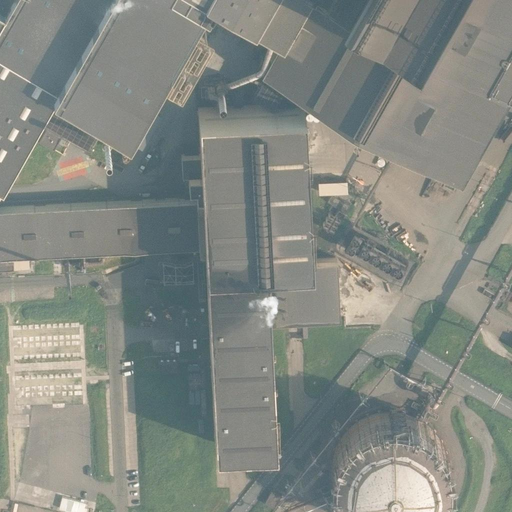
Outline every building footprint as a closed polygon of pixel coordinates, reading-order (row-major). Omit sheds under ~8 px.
[(511,0),(0,0),(0,181),(4,184),(57,90),(60,91),(45,118),(65,129),(80,103),(83,104),(88,108),(99,114),(100,114),(104,117),(121,127),(127,130),(167,59),(168,60),(171,62),(180,67),(181,67),(185,69),(190,61),(198,47),(200,44),(203,37),(204,36),(200,34),(199,33),(191,28),(188,33),(184,31),(191,17),(198,6),(201,1),(201,0),(231,0),(239,4),(238,6),(239,7),(242,8),(252,14),(254,15),(258,17),(261,19),(276,27),(274,29),(273,33),(271,36),(266,44),(258,58),(261,60),(263,61),(292,77),(294,78),(301,82),(302,83),(311,88),(320,93),(321,94),(333,101),(334,101),(340,105),(349,110),(364,118),(368,121),(378,126),(388,132),(397,137),(401,139),(402,140),(440,161),(440,162),(452,168),(457,172),(460,167),(465,158),(474,142),(477,138),(489,116),(491,112),(504,90),(506,86),(511,75),(511,0)] [(233,11),(236,5),(226,0),(222,0),(220,4),(233,11)] [(237,31),(243,34),(243,35),(250,24),(249,23),(242,19),(236,31),(237,31)] [(0,269),(10,269),(13,268),(12,252),(13,252),(16,252),(17,252),(26,252),(27,252),(50,250),(51,250),(57,250),(58,250),(69,249),(76,249),(77,249),(88,248),(95,248),(133,246),(140,246),(141,246),(145,246),(152,245),(166,245),(166,251),(172,251),(179,251),(179,244),(191,243),(198,243),(198,247),(204,246),(205,274),(205,278),(206,283),(206,300),(207,302),(207,314),(207,319),(208,325),(208,337),(208,338),(209,341),(209,344),(209,349),(210,374),(210,379),(212,404),(212,409),(213,434),(214,439),(214,443),(226,442),(239,441),(240,441),(243,441),(274,440),(274,435),(274,431),(274,430),(274,428),(274,426),(273,412),(272,405),(272,401),(271,375),(271,372),(269,345),(269,342),(268,318),(288,317),(300,316),(305,316),(307,316),(338,314),(337,282),(337,279),(337,278),(336,274),(335,274),(335,269),(335,268),(334,257),(334,256),(310,258),(310,254),(310,248),(309,237),(309,235),(306,181),(304,146),(304,140),(303,124),(303,117),(303,116),(302,103),(302,102),(302,101),(292,102),(290,102),(280,102),(278,102),(264,103),(262,103),(243,104),(229,105),(213,106),(197,106),(197,110),(197,116),(199,146),(199,152),(197,152),(180,153),(181,173),(186,173),(187,173),(188,194),(188,195),(188,196),(169,197),(166,197),(163,197),(154,198),(141,198),(139,198),(65,202),(21,204),(14,205),(13,205),(11,205),(0,205),(0,269)] [(63,131),(48,123),(38,141),(53,149),(63,131)] [(346,178),(317,178),(317,190),(347,190),(346,178)] [(349,204),(331,194),(330,193),(326,200),(331,203),(327,209),(341,217),(349,204)] [(354,223),(343,248),(377,263),(378,262),(385,265),(381,275),(392,280),(392,281),(397,283),(408,259),(392,252),(396,242),(354,223)] [(13,328),(12,328),(12,336),(13,359),(53,357),(79,355),(78,334),(78,325),(13,328)] [(176,360),(158,360),(158,373),(172,372),(176,372),(176,360)] [(80,375),(14,379),(15,394),(15,409),(29,408),(30,408),(31,408),(51,407),(63,407),(82,406),(82,405),(81,380),(80,375)] [(446,475),(446,469),(446,464),(445,458),(444,452),(442,447),(439,442),(436,437),(433,432),(429,428),(425,424),(420,421),(415,418),(410,416),(405,414),(399,412),(394,411),(388,411),(382,412),(377,412),(371,414),(366,416),(360,418),(356,421),(351,424),(347,428),(343,432),(340,437),(337,442),(334,447),(332,452),(331,458),(330,464),(330,469),(330,475),(331,480),(332,486),(334,491),(337,497),(340,501),(343,506),(347,510),(348,511),(426,511),(429,510),(433,506),(436,501),(439,497),(442,491),(443,486),(445,481),(446,475)] [(33,443),(46,443),(47,420),(34,420),(33,443)] [(43,478),(31,479),(31,486),(31,487),(31,489),(32,497),(41,496),(43,496),(44,496),(44,494),(44,493),(44,491),(44,489),(43,478)] [(88,486),(64,487),(64,495),(64,496),(64,498),(65,506),(65,511),(67,511),(68,511),(71,511),(77,511),(76,511),(89,511),(89,504),(89,502),(89,501),(88,486)] [(271,489),(263,502),(273,508),(280,494),(274,491),(271,489)]
